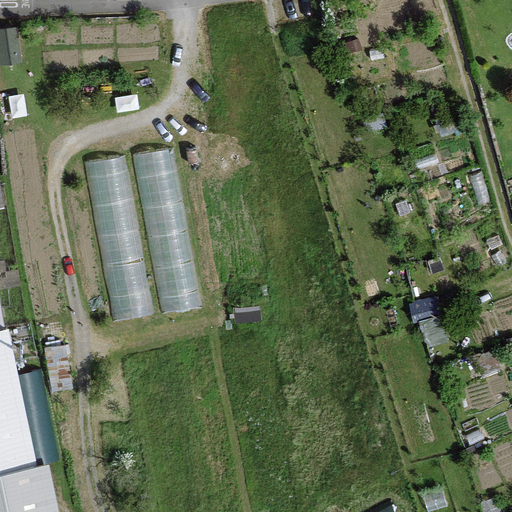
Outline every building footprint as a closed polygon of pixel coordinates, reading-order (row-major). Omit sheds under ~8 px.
[(357,40),(348,43),(351,51),(360,48),(357,40)] [(146,147),(167,305),(205,301),(197,238),(192,238),(180,143),(146,147)] [(153,309),(135,150),(97,155),(116,313),(153,309)] [(0,204),(5,203),(0,177),(0,469),(24,465),(34,463),(0,286),(0,204)] [(401,511),(395,500),(371,511),(401,511)]
